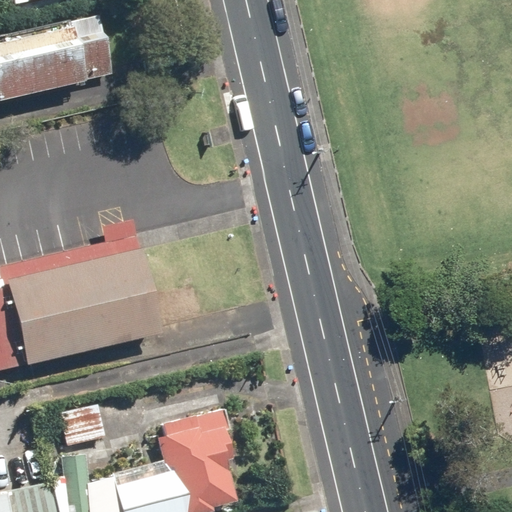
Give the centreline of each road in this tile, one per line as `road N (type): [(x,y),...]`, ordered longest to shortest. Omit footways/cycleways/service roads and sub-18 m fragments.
road 1 (tertiary): [(364,511),(245,0)]
road 2 (unknown): [(288,184),(229,202),(149,190),(0,211)]
